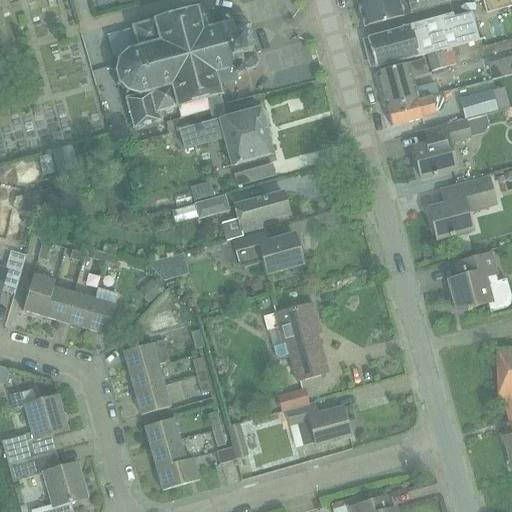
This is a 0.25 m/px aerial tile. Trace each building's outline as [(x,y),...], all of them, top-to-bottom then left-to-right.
[(357,0),(365,28),(465,0),(357,0)] [(117,72),(119,82),(120,84),(122,83),(126,91),(125,94),(124,94),(133,130),(138,128),(140,139),(162,133),(159,123),(161,122),(158,113),(178,108),(179,112),(182,111),(180,105),(193,101),(194,105),(209,102),(214,123),(226,120),(220,100),(222,100),(218,86),(230,83),(228,71),(233,70),(235,74),(238,76),(242,75),(244,72),(243,68),(248,70),(253,69),(257,62),(255,57),(250,53),(252,53),(246,31),(245,32),(247,27),(245,21),(239,18),(234,19),(230,24),(228,24),(228,25),(203,32),(197,11),(181,15),(180,11),(167,14),(168,18),(155,22),(155,18),(152,19),(153,23),(134,28),(133,24),(131,25),(132,28),(129,29),(130,32),(132,31),(137,50),(128,53),(127,54),(119,61),(117,72)] [(376,69),(451,49),(479,42),(472,16),(455,21),(454,15),(368,38),(376,69)] [(456,66),(451,49),(427,56),(432,73),(435,72),(436,76),(447,73),(446,69),(456,66)] [(424,61),(377,73),(387,110),(438,96),(438,95),(435,85),(416,90),(413,79),(428,75),(424,61)] [(492,93),(460,102),(465,121),(497,112),(492,93)] [(446,103),(444,94),(438,95),(438,96),(387,110),(392,128),(434,117),(434,116),(446,103)] [(261,110),(226,120),(214,123),(214,124),(181,133),(186,149),(224,139),(232,167),(273,156),(261,110)] [(421,180),(441,175),(456,171),(449,146),(471,140),(465,121),(425,132),(428,145),(413,149),(421,180)] [(460,202),(444,206),(429,210),(437,241),(472,231),(467,213),(496,205),(489,179),(456,188),(460,202)] [(283,194),(271,197),(234,207),(242,235),(261,229),(259,222),(289,214),(283,194)] [(196,206),(199,218),(200,220),(229,211),(225,197),(196,206)] [(294,236),(271,243),(268,243),(265,233),(234,242),(241,268),(264,262),(268,275),(302,265),(294,236)] [(47,261),(53,245),(43,242),(39,259),(47,261)] [(86,254),(73,250),(71,259),(83,263),(86,254)] [(106,263),(108,255),(96,251),(94,259),(106,263)] [(0,294),(2,286),(17,290),(26,257),(11,253),(5,271),(0,269),(0,294)] [(187,266),(184,254),(149,264),(164,280),(181,276),(179,268),(187,266)] [(117,267),(120,258),(108,255),(106,263),(117,267)] [(508,299),(503,282),(497,283),(495,276),(496,275),(491,256),(456,265),(460,279),(448,282),(457,313),(489,304),(491,314),(492,314),(491,310),(504,306),(507,304),(508,299)] [(45,319),(53,289),(55,283),(33,277),(23,312),(45,319)] [(66,325),(74,295),(53,289),(45,319),(66,325)] [(98,290),(95,301),(86,331),(107,337),(119,296),(98,290)] [(86,331),(95,301),(74,295),(66,325),(86,331)] [(313,305),(271,316),(263,318),(267,331),(278,328),(282,344),(273,346),(275,356),(279,358),(289,355),(297,384),(328,375),(317,336),(321,335),(313,305)] [(205,349),(201,332),(192,334),(196,351),(205,349)] [(165,342),(152,346),(152,345),(124,353),(130,375),(158,367),(170,363),(165,342)] [(511,350),(496,351),(497,408),(505,408),(511,432),(511,436),(504,439),(511,466),(511,350)] [(202,360),(201,360),(193,362),(197,378),(207,376),(202,360)] [(164,388),(158,367),(130,375),(136,396),(164,388)] [(211,392),(207,376),(197,378),(202,395),(211,392)] [(170,409),(164,388),(136,396),(142,417),(170,409)] [(68,432),(58,397),(38,403),(34,390),(10,397),(14,411),(25,408),(32,433),(1,442),(8,467),(56,453),(51,437),(68,432)] [(309,406),(305,391),(278,399),(282,413),(309,406)] [(314,405),(287,412),(291,428),(297,426),(303,448),(316,444),(317,448),(350,439),(342,410),(317,416),(314,405)] [(222,431),(217,414),(208,416),(213,433),(222,431)] [(180,442),(174,420),(145,429),(151,450),(180,442)] [(245,442),(240,425),(227,429),(232,446),(245,442)] [(226,446),(222,431),(213,433),(217,449),(226,446)] [(186,462),(186,461),(180,442),(151,450),(157,470),(186,462)] [(237,461),(233,449),(217,454),(220,466),(237,461)] [(56,453),(8,467),(12,481),(13,484),(31,479),(44,475),(53,506),(33,511),(73,511),(71,504),(87,499),(77,465),(60,469),(56,453)] [(163,492),(199,482),(193,459),(186,461),(186,462),(157,470),(163,492)] [(350,509),(350,511),(395,511),(395,510),(388,511),(384,499),(350,509)]
